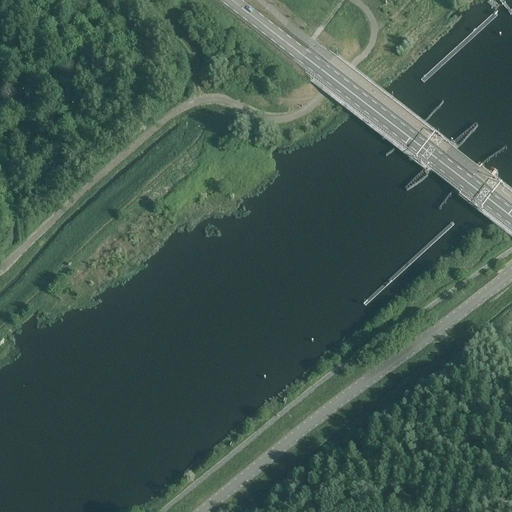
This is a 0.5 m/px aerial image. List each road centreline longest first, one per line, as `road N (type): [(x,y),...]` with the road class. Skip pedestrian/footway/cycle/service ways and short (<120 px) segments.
road 1 (tertiary): [(511,273),(201,511)]
road 2 (primary): [(511,217),(231,0)]
